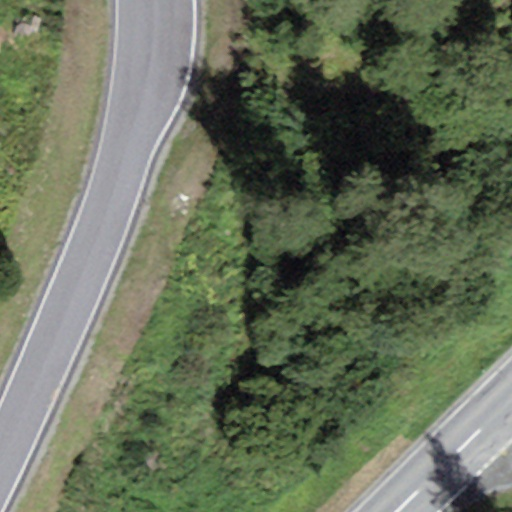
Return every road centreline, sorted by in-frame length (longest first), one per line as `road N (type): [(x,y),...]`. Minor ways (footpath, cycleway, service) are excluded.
road 1 (unclassified): [(0,454),(149,167),(181,39),(172,0)]
road 2 (primary): [(511,392),(391,511)]
